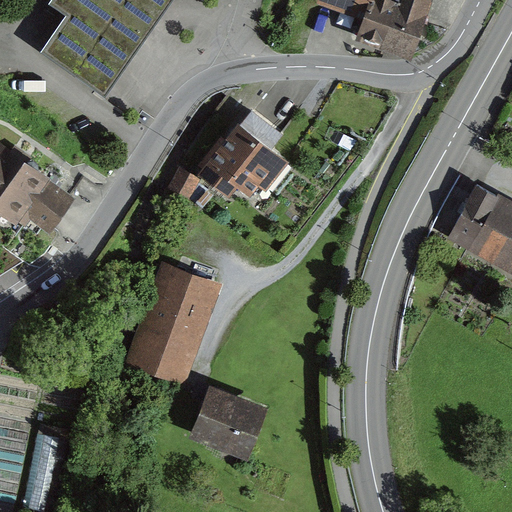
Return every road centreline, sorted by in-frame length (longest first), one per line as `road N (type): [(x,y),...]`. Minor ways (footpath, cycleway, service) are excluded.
road 1 (unclassified): [(481,0),(453,49),(416,74),(266,69),(201,85),(79,256),(0,318)]
road 2 (secondary): [(383,511),(372,469),(368,344),(386,272),(511,33)]
